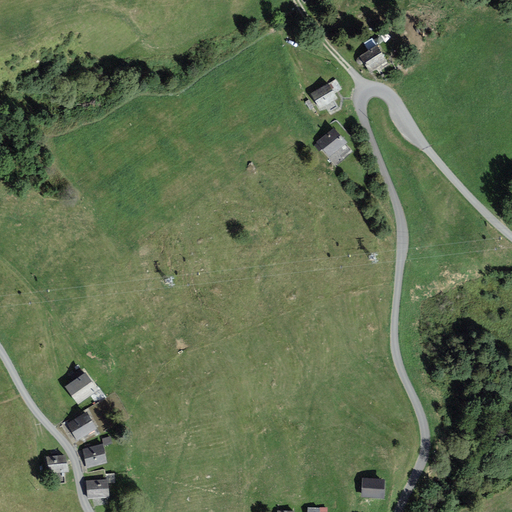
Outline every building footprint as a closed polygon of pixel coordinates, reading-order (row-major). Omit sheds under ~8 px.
[(376,47),(361,56),(372,74),(387,65),(376,47)] [(310,96),(318,108),(335,97),(327,85),(310,96)] [(332,130),(316,144),(330,159),(345,145),(332,130)] [(84,376),(66,388),(76,404),(94,392),(84,376)] [(86,415),(67,426),(76,441),(94,430),(86,415)] [(99,447),(82,452),(87,468),(104,463),(99,447)] [(63,457),(46,458),(47,473),(64,472),(63,457)] [(361,477),(361,496),(383,497),(384,478),(361,477)] [(105,482),(87,483),(88,499),(106,498),(105,482)]
